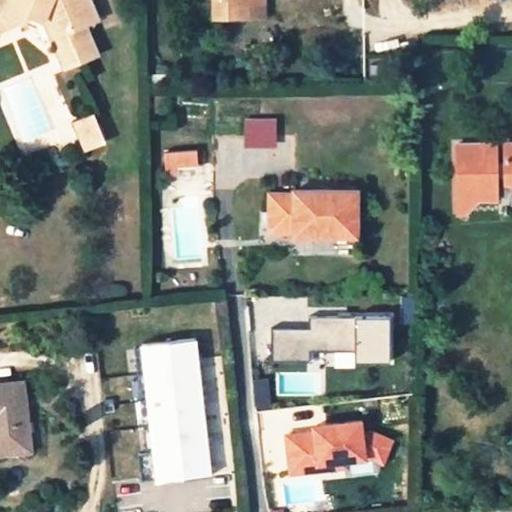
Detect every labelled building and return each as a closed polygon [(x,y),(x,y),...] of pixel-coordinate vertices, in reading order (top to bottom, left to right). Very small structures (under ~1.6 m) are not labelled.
[(0,0),(0,19),(7,16),(22,24),(26,27),(31,16),(33,16),(44,23),(52,40),(57,38),(61,48),(58,54),(65,70),(99,54),(86,24),(99,19),(90,0),(0,0)] [(215,0),(216,15),(252,14),(251,0),(215,0)] [(266,14),(265,0),(251,0),(252,14),(266,14)] [(0,19),(0,34),(22,24),(7,16),(0,19)] [(106,141),(95,115),(76,123),(86,149),(106,141)] [(275,120),(246,120),(246,136),(275,136),(275,120)] [(499,200),(498,178),(506,179),(506,185),(511,184),(511,145),(506,145),(506,165),(498,165),(498,146),(459,145),(459,201),(499,200)] [(197,150),(164,153),(165,166),(175,166),(198,164),(197,150)] [(175,166),(165,166),(166,174),(176,173),(175,166)] [(270,194),(270,232),(294,232),(294,236),(357,236),(357,191),(294,191),(294,195),(270,194)] [(308,329),(271,328),(271,362),(309,362),(309,352),(355,351),(355,361),(390,361),(390,315),(309,317),(308,329)] [(145,369),(157,481),(211,475),(196,338),(142,344),(145,369)] [(23,382),(15,383),(17,400),(25,399),(23,382)] [(0,453),(32,451),(26,406),(10,408),(10,401),(17,400),(15,383),(0,384),(0,453)] [(25,399),(17,400),(10,401),(10,408),(26,406),(25,399)] [(314,433),(286,436),(290,473),(318,470),(318,464),(371,458),(382,463),(390,442),(368,432),(361,433),(360,422),(313,428),(314,433)]
